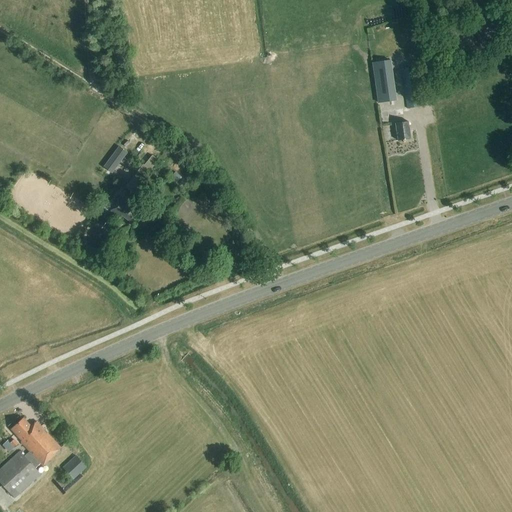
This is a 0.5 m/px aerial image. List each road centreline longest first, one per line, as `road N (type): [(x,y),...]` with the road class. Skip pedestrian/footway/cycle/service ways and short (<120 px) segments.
road 1 (tertiary): [(0,408),(276,285),(511,204)]
road 2 (track): [(276,285),(206,157),(93,87)]
road 3 (track): [(267,289),(209,183),(133,115)]
road 4 (track): [(0,205),(103,270),(161,332)]
